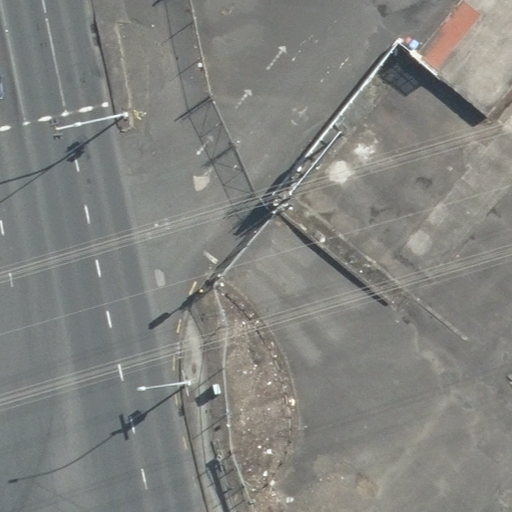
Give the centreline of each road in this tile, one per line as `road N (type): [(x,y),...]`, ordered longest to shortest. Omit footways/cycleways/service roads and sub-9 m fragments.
road 1 (primary): [(3,0),(75,337)]
road 2 (primary): [(75,337),(117,511)]
